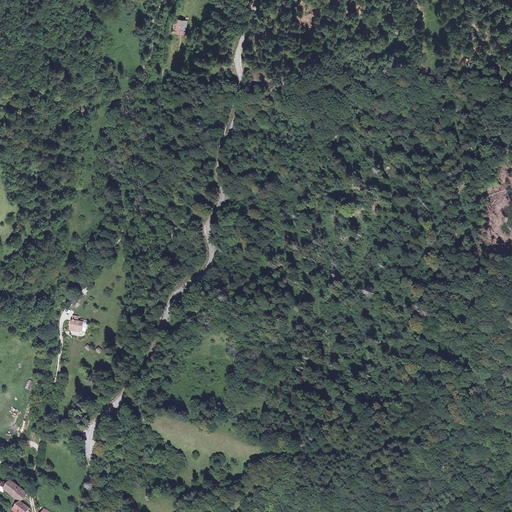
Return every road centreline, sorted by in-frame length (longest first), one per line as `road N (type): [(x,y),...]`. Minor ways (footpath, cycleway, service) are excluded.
road 1 (unclassified): [(80,511),(92,489),(96,429),(139,379),(179,293),(211,267),(215,250),(205,233),(248,88),(238,52),(259,0)]
road 2 (residential): [(61,335),(53,396),(29,471),(33,511)]
